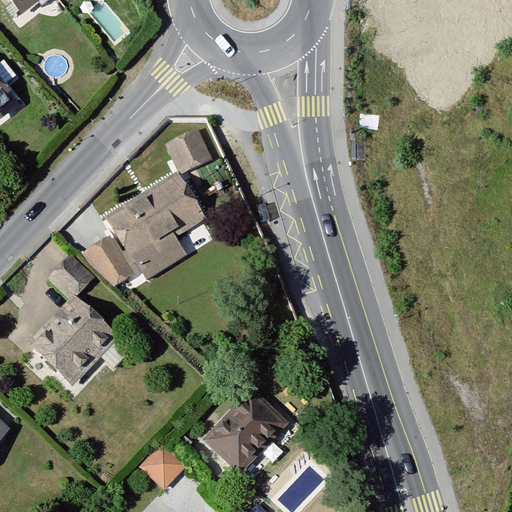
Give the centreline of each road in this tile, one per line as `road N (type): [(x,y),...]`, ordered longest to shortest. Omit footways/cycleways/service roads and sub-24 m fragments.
road 1 (secondary): [(413,511),(331,266),(305,158)]
road 2 (residential): [(209,35),(0,259)]
road 3 (secondary): [(305,158),(315,106),(313,0)]
road 4 (secondary): [(236,51),(305,158)]
